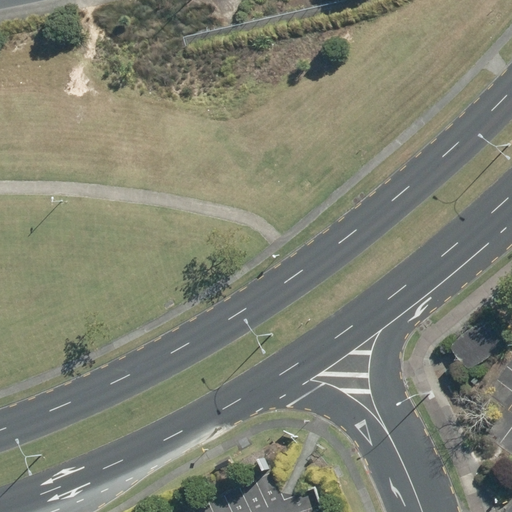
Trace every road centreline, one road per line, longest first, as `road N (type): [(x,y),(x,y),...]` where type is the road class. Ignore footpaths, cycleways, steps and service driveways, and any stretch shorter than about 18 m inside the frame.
road 1 (secondary): [(0,430),(145,368),(268,296),(438,164),(511,88)]
road 2 (secondary): [(265,384),(102,470),(0,508)]
road 3 (secondary): [(415,277),(265,384)]
road 4 (residential): [(415,277),(387,349),(396,449)]
road 5 (residential): [(396,449),(342,407),(265,384)]
road 6 (secondary): [(511,194),(415,277)]
